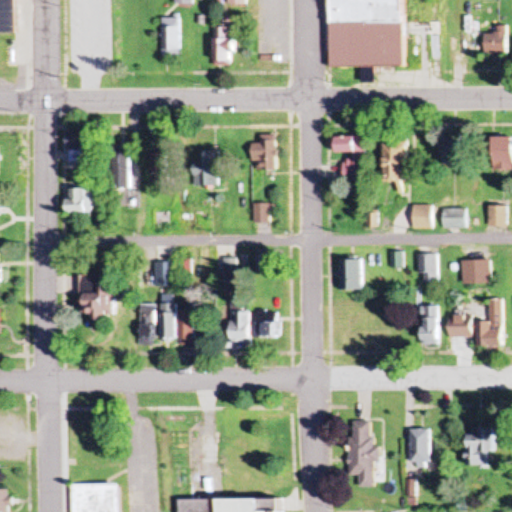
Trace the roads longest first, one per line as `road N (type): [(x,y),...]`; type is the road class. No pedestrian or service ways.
road 1 (residential): [(311,511),(307,0)]
road 2 (residential): [(46,511),(43,0)]
road 3 (residential): [(511,99),(0,101)]
road 4 (residential): [(0,379),(511,379)]
